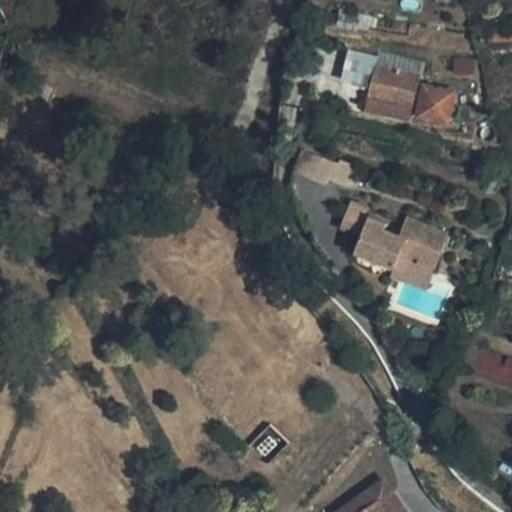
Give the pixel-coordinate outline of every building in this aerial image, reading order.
[(511,16),(472,19),(473,41),(511,39),(511,16)] [(424,65),(377,53),(377,56),(351,50),(343,80),(370,86),(368,93),(414,104),(424,65)] [(414,104),(368,93),(365,109),(411,120),(414,104)] [(310,152),(302,176),(332,186),(333,182),(340,162),(310,152)] [(333,182),(348,188),(355,167),(340,162),(333,182)] [(434,270),(449,233),(406,216),(398,236),(384,230),(386,224),(370,218),(373,210),(355,203),(346,228),(353,231),(346,248),(395,267),(399,256),(434,270)] [(386,483),(344,511),(358,511),(391,489),(386,483)] [(406,511),(391,489),(358,511),(406,511)]
